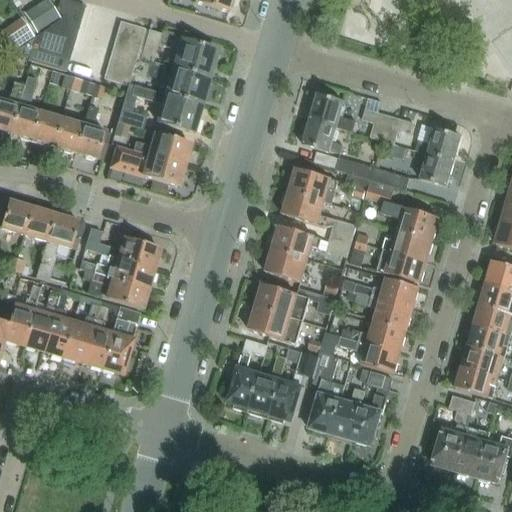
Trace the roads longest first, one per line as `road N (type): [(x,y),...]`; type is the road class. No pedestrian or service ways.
road 1 (residential): [(391,496),(503,118)]
road 2 (residential): [(503,118),(274,50)]
road 3 (residential): [(161,433),(391,496)]
road 4 (residential): [(0,498),(31,400),(161,433)]
road 5 (residential): [(0,174),(221,234)]
road 6 (unclassified): [(161,433),(221,234)]
road 7 (unclassified): [(221,234),(274,50)]
